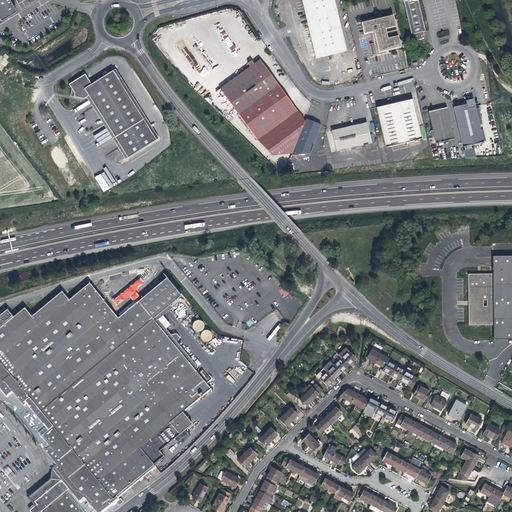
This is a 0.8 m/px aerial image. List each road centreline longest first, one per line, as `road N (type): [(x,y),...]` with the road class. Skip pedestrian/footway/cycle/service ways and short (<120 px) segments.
road 1 (motorway): [(511,182),(228,204),(0,245)]
road 2 (motorway): [(53,248),(291,210),(511,195)]
road 3 (tertiary): [(139,52),(333,277)]
road 4 (residential): [(511,459),(355,376),(285,444)]
road 5 (tertiary): [(122,511),(236,408),(302,326)]
road 6 (unclassified): [(268,30),(302,83),(324,96),(437,70)]
road 7 (tertiary): [(354,297),(423,352),(511,405)]
road 8 (unknown): [(362,104),(333,119),(327,146),(337,156),(371,148),(376,140),(364,110)]
